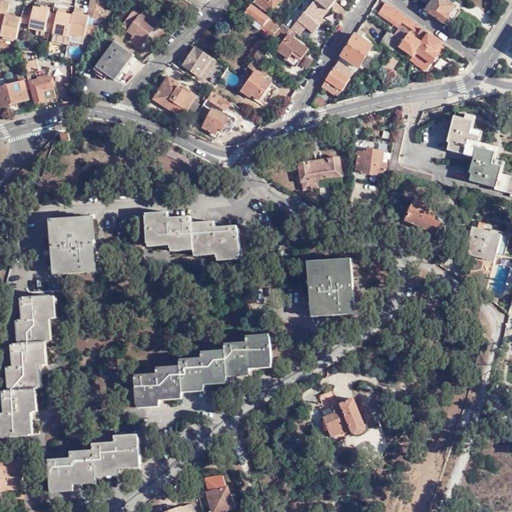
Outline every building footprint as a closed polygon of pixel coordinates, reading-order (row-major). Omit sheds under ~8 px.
[(104,12),(106,3),(92,0),(91,10),(101,12),(104,12)] [(256,0),(254,2),(268,13),(282,0),(256,0)] [(317,15),(324,20),(332,10),(343,19),(348,12),(337,3),(339,0),(315,0),(299,21),(314,34),(321,26),(313,20),(317,15)] [(435,0),(427,11),(445,24),(452,15),(450,14),(459,3),(455,0),(435,0)] [(18,40),(22,24),(23,20),(16,18),(7,16),(8,14),(10,4),(2,3),(2,4),(0,4),(0,27),(3,28),(1,37),(18,40)] [(270,19),(252,5),(247,12),(264,25),(267,22),(270,19)] [(413,22),(389,5),(385,11),(408,28),(413,22)] [(25,9),(23,20),(22,24),(31,25),(30,29),(37,31),(45,33),(48,21),(50,11),(34,8),(33,11),(25,9)] [(101,12),(91,10),(89,17),(90,17),(90,18),(98,20),(99,20),(101,12)] [(128,42),(140,50),(157,27),(134,10),(122,27),(133,35),(128,42)] [(264,25),(247,12),(243,17),(261,31),(261,29),(264,25)] [(56,22),(54,34),(62,36),(69,37),(70,36),(86,39),(86,36),(90,18),(90,17),(89,17),(83,16),(74,14),(74,16),(68,15),(58,13),(56,22)] [(325,21),(324,20),(317,15),(313,20),(321,26),(325,21)] [(98,20),(90,18),(86,36),(99,38),(106,28),(96,27),(98,20)] [(267,22),(264,25),(261,29),(272,38),(273,37),(278,30),(267,22)] [(422,29),(413,22),(408,28),(416,34),(417,34),(418,35),(422,29)] [(283,24),(280,28),(287,33),(290,35),(292,37),(294,33),(283,24)] [(420,37),(418,40),(417,42),(408,36),(410,33),(401,26),(394,37),(400,41),(403,43),(400,48),(413,58),(410,63),(423,72),(426,72),(439,55),(435,52),(441,43),(422,29),(418,35),(420,37)] [(278,30),(273,37),(280,43),(287,33),(280,28),(278,30)] [(379,43),(392,53),(400,41),(388,32),(379,43)] [(285,59),(293,65),(301,54),(305,57),(310,50),(292,37),(290,35),(278,51),(286,57),(285,59)] [(356,35),(342,56),(339,62),(353,71),(355,72),(359,67),(360,68),(374,47),(356,35)] [(253,61),(254,60),(265,46),(266,46),(260,41),(251,52),(252,54),(249,58),(253,61)] [(101,69),(118,81),(136,57),(120,44),(101,69)] [(183,67),(200,78),(213,60),(197,49),(183,67)] [(383,68),(402,80),(408,71),(390,59),(383,68)] [(217,62),(213,60),(200,78),(205,81),(217,62)] [(273,75),(254,60),(253,61),(247,68),(255,74),(242,93),(250,98),(252,96),(260,102),(271,85),(268,83),(273,75)] [(28,74),(30,83),(31,82),(33,90),(36,104),(46,101),(46,100),(57,97),(55,88),(50,69),(39,71),(36,61),(25,64),(28,74)] [(339,62),(323,87),(337,96),(341,90),(342,91),(350,80),(349,78),(353,71),(339,62)] [(18,76),(20,82),(25,81),(27,91),(32,90),(30,83),(28,74),(18,76)] [(179,114),(184,118),(188,112),(189,112),(197,99),(181,88),(182,86),(170,78),(155,101),(177,115),(179,114)] [(0,107),(30,100),(27,91),(25,81),(20,82),(12,85),(6,86),(0,87),(0,107)] [(209,103),(226,114),(231,107),(214,95),(209,103)] [(325,106),(328,102),(324,100),(317,95),(311,105),(317,109),(325,106)] [(204,128),(217,135),(220,131),(223,133),(230,118),(213,110),(204,128)] [(495,190),(511,194),(511,177),(500,174),(501,168),(492,165),(495,153),(477,148),(480,137),(470,134),(474,122),(455,117),(447,143),(450,143),(447,151),(474,158),(470,173),(472,173),(470,181),(495,189),(495,190)] [(389,170),(431,181),(433,175),(402,166),(401,165),(400,164),(399,162),(399,161),(406,130),(399,128),(389,170)] [(62,135),(64,142),(71,140),(69,133),(62,135)] [(356,173),(385,177),(387,164),(383,164),(385,152),(368,150),(368,153),(359,152),(356,173)] [(304,183),(305,190),(320,187),(319,180),(342,176),(339,158),(299,164),(302,183),(304,183)] [(405,221),(436,235),(441,224),(434,221),(439,210),(414,200),(405,221)] [(218,251),(218,258),(243,256),(240,229),(217,231),(216,224),(193,226),(192,219),(170,221),(169,215),(144,217),(147,244),(171,242),(172,249),(194,247),(195,252),(218,251)] [(53,225),(58,272),(94,270),(90,222),(53,225)] [(468,253),(494,261),(502,235),(473,226),(469,241),(471,242),(468,253)] [(278,246),(279,258),(289,257),(288,245),(278,246)] [(500,262),(511,266),(511,257),(502,254),(500,262)] [(309,264),(314,312),(350,309),(346,261),(309,264)] [(2,414),(3,437),(30,435),(29,413),(34,412),(33,389),(39,388),(37,366),(44,365),(43,343),(49,342),(48,320),(55,319),(53,297),(26,299),(27,321),(22,321),(23,344),(17,345),(17,367),(12,368),(13,390),(7,391),(8,414),(2,414)] [(133,378),(136,405),(159,403),(159,397),(181,396),(180,390),(204,388),(203,381),(226,379),(226,373),(248,372),(248,367),(271,365),(269,338),(246,339),(246,345),(224,346),(224,352),(202,353),(202,359),(178,361),(179,367),(157,368),(158,375),(133,378)] [(335,414),(333,409),(338,406),(332,392),(318,398),(324,412),(322,413),(324,419),(335,414)] [(364,428),(364,427),(358,413),(352,401),(338,406),(333,409),(335,414),(324,419),(323,419),(330,437),(351,430),(351,431),(352,432),(353,433),(354,434),(355,435),(356,435),(357,435),(358,435),(360,435),(361,434),(362,434),(363,433),(363,432),(364,431),(364,430),(364,428)] [(48,461),(49,488),(72,487),(72,480),(95,479),(95,473),(117,472),(117,464),(141,463),(139,437),(115,438),(115,444),(94,445),(94,452),(71,453),(71,459),(48,461)] [(0,484),(1,484),(1,489),(24,488),(22,462),(2,463),(2,467),(0,467),(0,484)] [(225,511),(234,509),(228,487),(206,493),(212,511),(225,511)]
